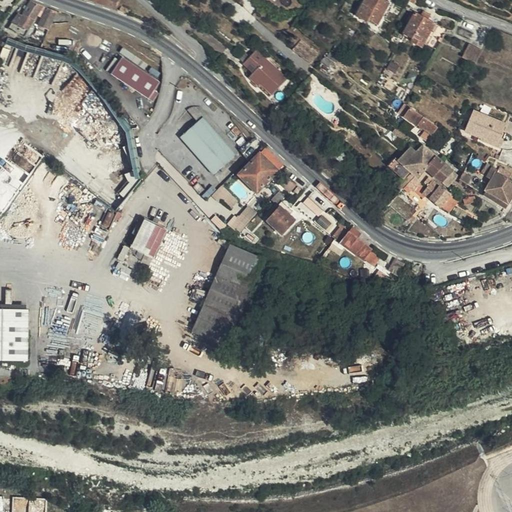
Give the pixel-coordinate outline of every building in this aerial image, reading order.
[(375,17),(380,7),(383,0),(358,0),(357,3),(370,11),(369,14),(375,17)] [(383,0),(380,7),(385,10),(389,0),(383,0)] [(434,21),(438,23),(441,18),(425,9),(427,5),(418,0),(414,0),(409,9),(412,11),(402,28),(413,35),(416,31),(425,36),(429,30),(434,21)] [(15,32),(23,37),(40,7),(30,1),(19,18),(14,15),(10,22),(12,23),(18,26),(15,32)] [(367,15),(369,14),(370,11),(357,3),(355,9),(367,15)] [(36,26),(46,31),(55,13),(45,8),(36,26)] [(433,32),(438,23),(434,21),(429,30),(433,32)] [(10,29),(15,32),(18,26),(12,23),(10,29)] [(300,32),(292,41),(309,56),(317,46),(300,32)] [(475,53),(479,46),(466,39),(461,47),(475,53)] [(264,78),(262,81),(275,91),(289,74),(266,54),(265,55),(257,46),(245,61),(254,69),(264,78)] [(472,60),(475,53),(461,47),(458,53),(472,60)] [(152,100),(164,82),(124,56),(112,73),(152,100)] [(259,84),(262,81),(264,78),(254,69),(249,75),(259,84)] [(430,131),(436,122),(410,104),(407,108),(416,116),(413,119),(430,131)] [(467,125),(476,105),(474,104),(466,124),(467,125)] [(507,118),(476,105),(467,125),(484,132),(483,136),(502,143),(506,135),(501,133),(507,118)] [(238,154),(239,153),(198,113),(183,116),(195,127),(179,143),(214,178),(238,154)] [(413,169),(416,172),(425,162),(435,151),(423,141),(405,161),(413,169)] [(246,163),(260,149),(252,142),(239,153),(238,154),(246,163)] [(435,151),(425,162),(432,169),(442,157),(435,151)] [(276,174),(282,168),(264,152),(259,157),(276,174)] [(256,195),(276,174),(259,157),(238,178),(256,195)] [(405,161),(400,157),(392,167),(405,178),(413,169),(405,161)] [(442,157),(432,169),(447,182),(457,170),(442,157)] [(483,190),(505,205),(511,195),(511,175),(485,157),(483,161),(497,170),(492,177),(483,190)] [(414,173),(404,184),(412,190),(414,188),(422,195),(423,192),(420,190),(426,183),(414,173)] [(423,192),(440,203),(451,188),(432,175),(426,183),(420,190),(423,192)] [(282,201),(275,194),(267,202),(275,209),(278,205),(282,201)] [(248,203),(230,224),(240,233),(258,211),(248,203)] [(294,223),(287,217),(279,210),(266,224),(281,237),(294,223)] [(335,237),(344,228),(334,220),(326,229),(335,237)] [(123,250),(135,256),(152,228),(138,221),(123,250)] [(152,228),(135,256),(146,262),(161,233),(152,228)] [(365,244),(344,228),(335,237),(357,254),(365,244)] [(192,343),(218,354),(243,290),(217,280),(192,343)] [(383,284),(375,281),(371,288),(379,292),(383,284)] [(4,310),(2,363),(28,364),(29,311),(4,310)]
